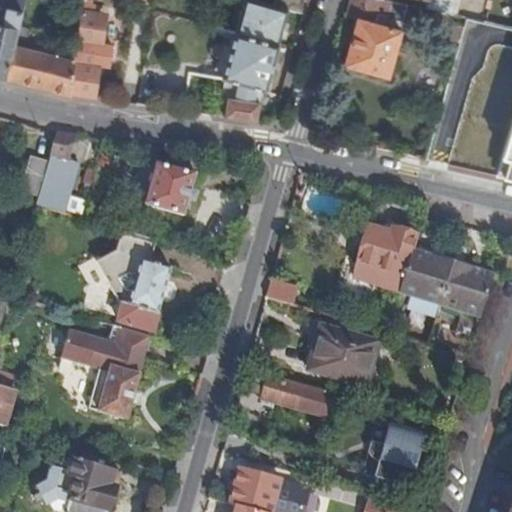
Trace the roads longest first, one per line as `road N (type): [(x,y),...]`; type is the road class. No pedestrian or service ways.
road 1 (unclassified): [(289,151),(181,511)]
road 2 (tertiary): [(0,101),(43,115),(289,151)]
road 3 (tertiary): [(289,151),(511,203)]
road 4 (residential): [(330,0),(289,151)]
